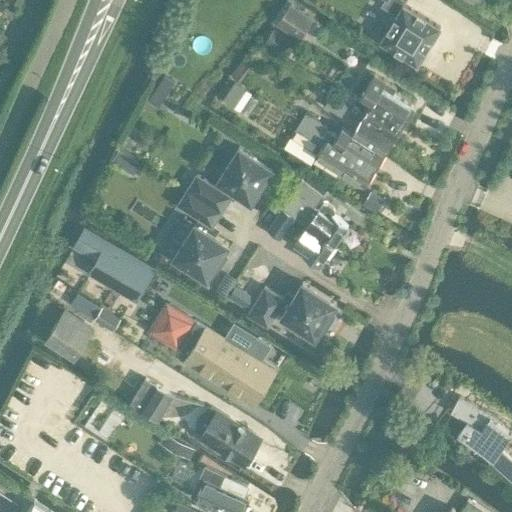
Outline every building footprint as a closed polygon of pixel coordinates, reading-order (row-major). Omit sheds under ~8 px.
[(383,0),(381,4),(396,13),(380,39),(417,62),(441,25),(404,2),(405,0),(383,0)] [(300,38),(313,18),(314,17),(290,1),(276,23),(300,38)] [(362,51),(356,62),(364,67),(371,56),(363,51),(362,51)] [(240,79),(253,62),(245,55),(232,73),(240,79)] [(372,101),(403,121),(414,105),(393,91),(397,85),(375,71),(361,94),(372,101)] [(222,97),(234,105),(248,85),(236,77),(222,97)] [(331,95),(325,104),(341,115),(347,106),(335,98),(331,95)] [(356,104),(353,109),(363,115),(394,136),(403,121),(372,101),(366,110),(356,104)] [(351,152),(375,167),(385,151),(353,132),(343,125),(337,134),(327,128),(328,125),(307,112),(302,120),(351,152)] [(363,115),(353,132),(385,151),(394,136),(363,115)] [(317,154),(340,169),(351,152),(302,120),(296,128),(323,146),(317,154)] [(197,173),(187,188),(222,209),(231,194),(227,192),(230,186),(251,200),(257,191),(261,194),(272,178),(267,175),(273,166),(239,145),(218,179),(219,179),(216,184),(197,173)] [(351,152),(340,169),(364,184),(375,167),(351,152)] [(293,189),(282,205),(284,207),(283,207),(334,244),(349,223),(334,212),(335,210),(333,206),(327,202),(323,202),(319,208),(315,205),(324,192),(302,177),(293,189)] [(223,251),(229,243),(204,227),(207,222),(212,225),(222,209),(187,188),(178,203),(199,217),(196,222),(185,214),(163,248),(207,276),(213,268),(217,271),(228,254),(223,251)] [(362,198),(377,208),(384,198),(369,188),(362,198)] [(320,263),(334,244),(283,207),(269,227),(281,236),(283,232),(307,249),(304,252),(320,263)] [(90,270),(137,297),(154,267),(84,226),(74,242),(98,256),(90,270)] [(336,313),(331,311),(337,301),(302,280),(289,301),(284,298),(284,297),(265,285),(248,312),(267,324),(276,310),(282,313),(281,314),(315,336),(321,327),(325,330),(336,313)] [(230,296),(246,306),(253,295),(237,285),(230,296)] [(167,299),(147,330),(178,349),(179,348),(188,353),(185,357),(254,400),(274,369),(245,351),(257,332),(237,319),(225,338),(205,325),(204,327),(195,321),(197,318),(167,299)] [(95,318),(114,330),(121,318),(102,306),(95,318)] [(83,323),(64,310),(46,338),(75,357),(88,336),(78,330),(83,323)] [(131,400),(160,417),(174,393),(146,375),(131,400)] [(511,428),(499,420),(498,419),(499,416),(460,394),(451,410),(466,419),(457,432),(471,441),(511,479),(511,454),(502,445),(511,430),(511,428)] [(244,463),(252,450),(261,437),(217,409),(201,436),(244,463)] [(181,443),(166,433),(160,442),(175,452),(175,451),(181,443)] [(205,464),(191,494),(209,502),(229,511),(240,511),(248,497),(243,494),(248,484),(205,464)] [(490,511),(468,497),(459,511),(452,506),(448,511),(490,511)] [(23,511),(53,511),(32,499),(23,511)] [(201,511),(179,501),(174,511),(173,511),(201,511)]
